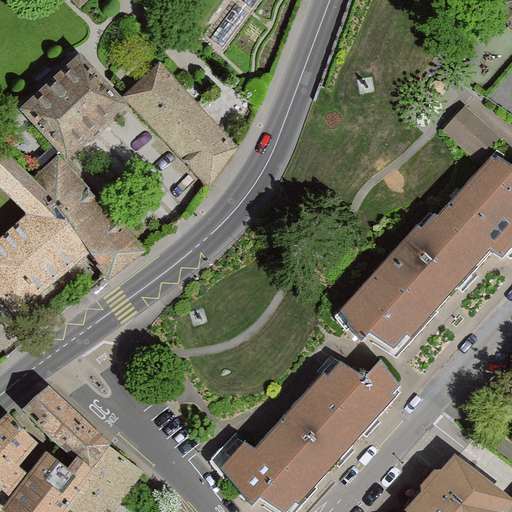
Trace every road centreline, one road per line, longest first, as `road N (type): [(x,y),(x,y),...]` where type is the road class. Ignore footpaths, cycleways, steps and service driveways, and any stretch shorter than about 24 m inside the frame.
road 1 (tertiary): [(68,343),(171,268),(246,197),(274,151),(331,0)]
road 2 (residential): [(511,319),(330,511)]
road 3 (residential): [(68,343),(213,511)]
